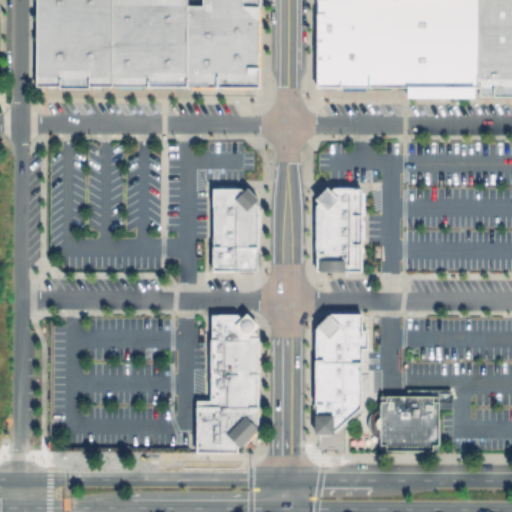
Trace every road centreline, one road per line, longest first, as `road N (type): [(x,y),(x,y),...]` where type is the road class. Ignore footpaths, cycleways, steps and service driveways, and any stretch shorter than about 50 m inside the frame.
road 1 (tertiary): [(284,480),(286,0)]
road 2 (residential): [(17,508),(18,124)]
road 3 (primary): [(284,480),(0,479)]
road 4 (primary): [(284,508),(511,509)]
road 5 (primary): [(133,508),(284,508)]
road 6 (primary): [(511,480),(372,480)]
